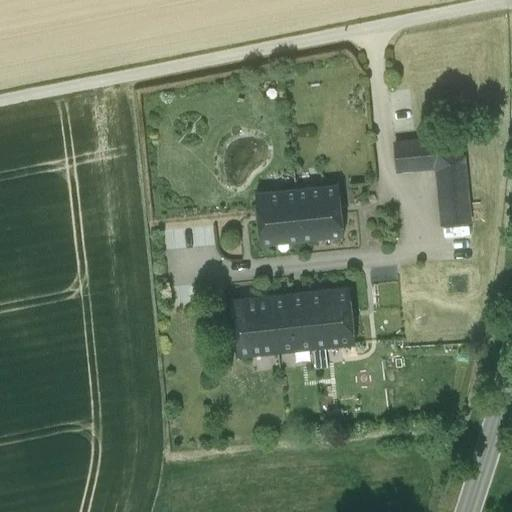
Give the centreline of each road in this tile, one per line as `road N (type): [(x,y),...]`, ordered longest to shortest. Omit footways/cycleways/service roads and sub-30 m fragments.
road 1 (track): [(0,101),(373,28)]
road 2 (tertiary): [(467,511),(511,356)]
road 3 (unknown): [(511,245),(385,260)]
